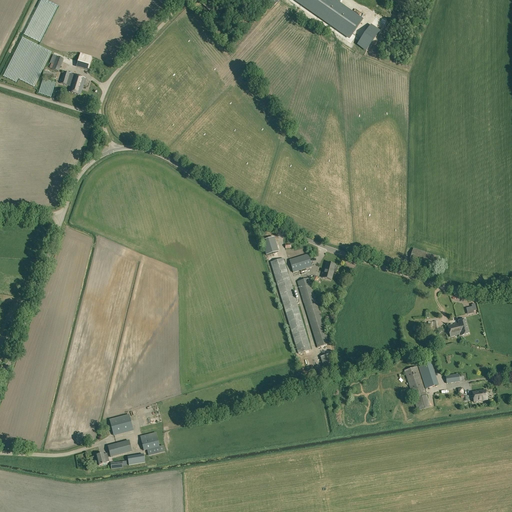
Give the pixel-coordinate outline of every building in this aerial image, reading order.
[(205,0),(202,4),(209,11),(210,11),(215,6),(215,5),(209,0),(205,0)] [(262,0),(271,8),(277,3),(274,0),(262,0)] [(334,0),(294,0),(350,39),(363,20),(334,0)] [(379,46),(383,39),(368,30),(364,37),(379,46)] [(76,67),(88,71),(92,57),(80,54),(76,67)] [(49,68),(58,72),(63,59),(52,55),(49,63),(51,64),(49,68)] [(68,92),(80,96),(85,79),(64,72),(60,84),(70,87),(68,92)] [(266,256),(278,252),(274,238),(262,241),(266,256)] [(409,260),(438,269),(442,258),(413,249),(409,260)] [(289,260),(293,273),(312,267),(308,254),(289,260)] [(270,262),(298,354),(311,350),(283,259),(270,262)] [(322,278),(331,281),(335,265),(326,263),(323,276),(322,278)] [(297,282),(318,348),(330,344),(310,278),(297,282)] [(472,307),(466,309),(468,315),(474,313),(473,311),(476,310),(475,304),(471,305),(472,307)] [(458,323),(456,324),(460,336),(469,334),(465,320),(458,322),(458,323)] [(414,325),(415,332),(431,330),(430,324),(414,325)] [(447,326),(450,337),(458,335),(459,337),(460,336),(456,324),(447,326)] [(320,357),(325,372),(335,368),(330,354),(320,357)] [(312,368),(319,366),(318,359),(310,361),(312,368)] [(418,367),(426,389),(438,385),(430,363),(418,367)] [(418,412),(430,408),(426,396),(417,367),(404,371),(418,412)] [(445,376),(446,384),(459,382),(458,374),(445,376)] [(472,393),(473,402),(487,400),(486,390),(472,393)] [(109,420),(113,436),(133,430),(129,415),(109,420)] [(140,437),(144,451),(147,450),(159,447),(156,433),(140,437)] [(129,441),(108,447),(110,453),(111,457),(132,452),(129,441)] [(165,452),(163,446),(159,447),(147,450),(148,456),(164,452),(165,452)] [(103,454),(97,456),(99,466),(106,464),(106,463),(109,462),(107,454),(104,455),(103,454)] [(130,464),(146,461),(145,454),(129,457),(130,464)]
